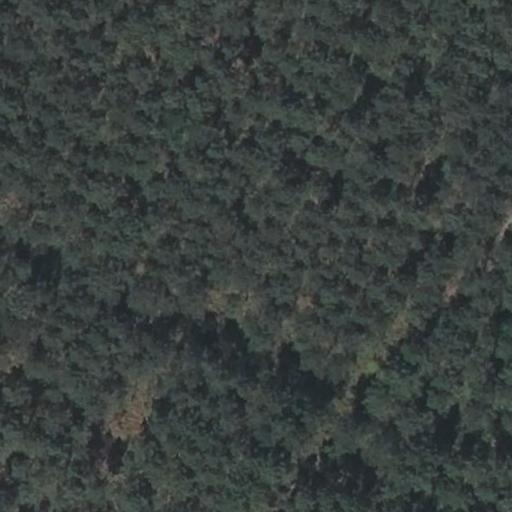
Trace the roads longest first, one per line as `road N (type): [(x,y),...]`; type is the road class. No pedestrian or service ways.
road 1 (track): [(511,438),(367,400),(0,228)]
road 2 (track): [(274,511),(511,215)]
